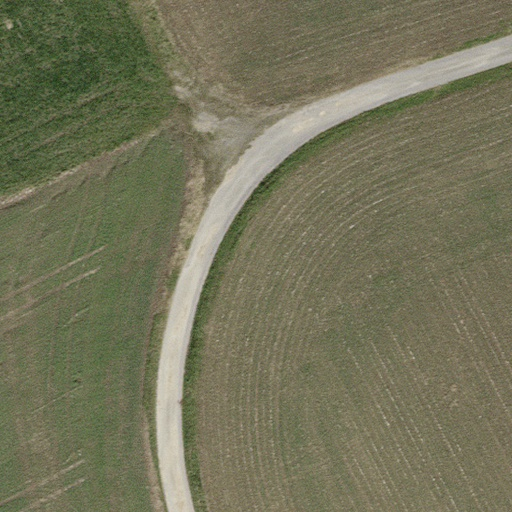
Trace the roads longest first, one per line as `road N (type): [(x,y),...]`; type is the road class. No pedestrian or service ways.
road 1 (track): [(182,511),(172,482),(166,361),(195,272),(239,180),(300,120),(511,47)]
road 2 (track): [(239,180),(165,0)]
